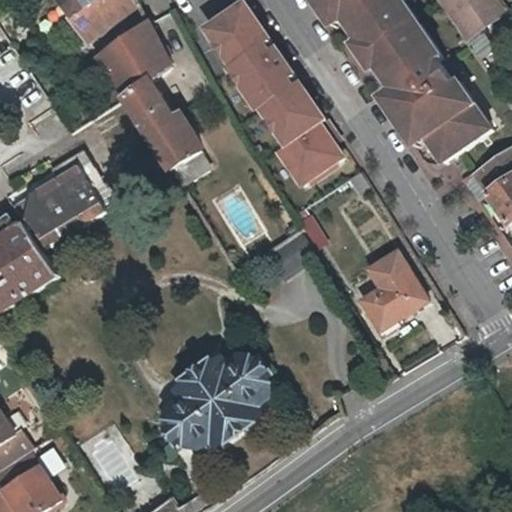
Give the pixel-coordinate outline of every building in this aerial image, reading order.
[(144,6),(141,0),(61,0),(74,16),(71,18),(90,40),(144,6)] [(425,128),(433,141),(449,164),(497,130),(464,82),(466,81),(449,57),(447,58),(426,28),(428,26),(411,3),(409,4),(406,0),(318,0),(329,16),(341,8),(350,21),(365,43),(364,52),(374,67),(384,69),(400,91),(408,103),(395,112),(412,137),(425,128)] [(499,0),(438,0),(466,42),(509,13),(499,0)] [(268,112),(293,149),(331,124),(305,86),(298,91),(294,85),(301,80),(281,50),(274,55),(269,49),(276,44),(251,7),(213,33),(238,70),(235,71),(265,115),(268,112)] [(338,29),(350,21),(341,8),(329,16),(338,29)] [(202,155),(154,83),(174,69),(153,25),(103,58),(130,96),(128,97),(129,98),(163,153),(175,172),(177,171),(202,155)] [(386,99),(395,112),(408,103),(400,91),(386,99)] [(339,136),(331,124),(293,149),(285,154),(307,188),(348,160),(339,148),(334,140),(339,136)] [(420,149),(433,141),(425,128),(412,137),(420,149)] [(334,140),(339,148),(345,144),(339,136),(334,140)] [(88,147),(29,182),(35,192),(83,164),(96,186),(107,179),(88,147)] [(511,151),(478,173),(493,196),(491,197),(511,227),(511,151)] [(135,169),(146,189),(175,172),(163,153),(135,169)] [(186,186),(211,170),(202,155),(177,171),(186,186)] [(28,224),(44,249),(111,210),(96,186),(83,164),(35,192),(27,223),(28,224)] [(355,180),(365,196),(375,190),(365,174),(355,180)] [(0,243),(19,230),(12,220),(0,229),(0,243)] [(61,277),(44,249),(28,224),(19,230),(0,243),(0,316),(21,303),(61,277)] [(273,257),(287,282),(321,262),(306,237),(273,257)] [(385,292),(367,303),(384,332),(430,303),(401,256),(374,273),(385,292)] [(179,421),(193,442),(202,442),(217,431),(222,437),(254,415),(250,408),(268,396),(267,388),(254,369),(247,366),(229,379),(224,372),(192,395),(197,402),(179,414),(179,421)] [(351,412),(365,404),(358,390),(343,398),(351,412)] [(0,474),(31,454),(34,452),(23,434),(17,437),(0,411),(0,474)] [(15,511),(18,510),(18,511),(49,511),(50,508),(59,502),(60,497),(31,454),(0,474),(0,478),(9,492),(0,498),(0,511),(15,511)] [(185,511),(176,499),(158,511),(185,511)]
